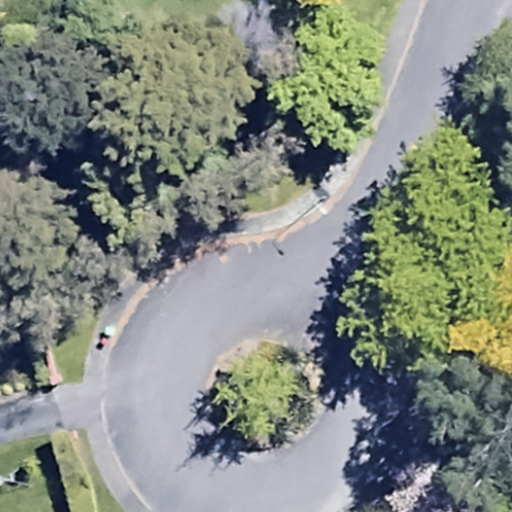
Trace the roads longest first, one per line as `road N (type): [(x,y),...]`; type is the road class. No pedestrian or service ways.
road 1 (residential): [(461,0),(351,287)]
road 2 (residential): [(351,287),(381,319),(398,358),(402,401),(392,443),(369,479),(323,511)]
road 3 (residential): [(210,511),(175,487),(148,451),(135,408),(137,363),(154,322),(184,288)]
road 4 (residential): [(184,288),(223,266),(268,258),(312,265),(351,287)]
